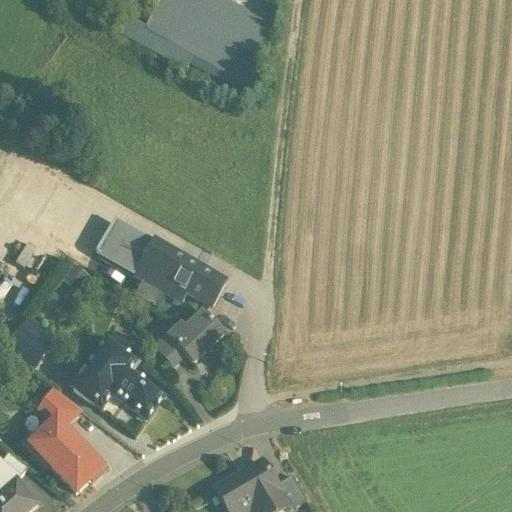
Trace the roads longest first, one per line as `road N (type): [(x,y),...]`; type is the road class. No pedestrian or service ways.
road 1 (track): [(293,0),(267,281)]
road 2 (track): [(276,134),(237,132),(66,35)]
road 3 (residential): [(96,511),(255,423),(303,415)]
road 4 (unclassified): [(303,415),(511,387)]
